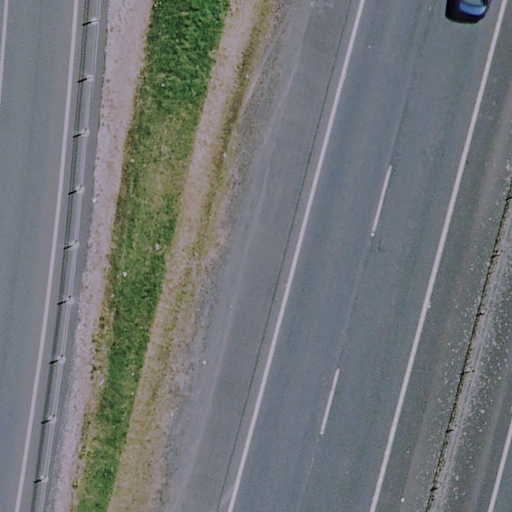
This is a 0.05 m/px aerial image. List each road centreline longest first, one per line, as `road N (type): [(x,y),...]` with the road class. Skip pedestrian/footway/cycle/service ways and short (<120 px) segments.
road 1 (motorway): [(308,511),(438,0)]
road 2 (motorway): [(0,381),(32,0)]
